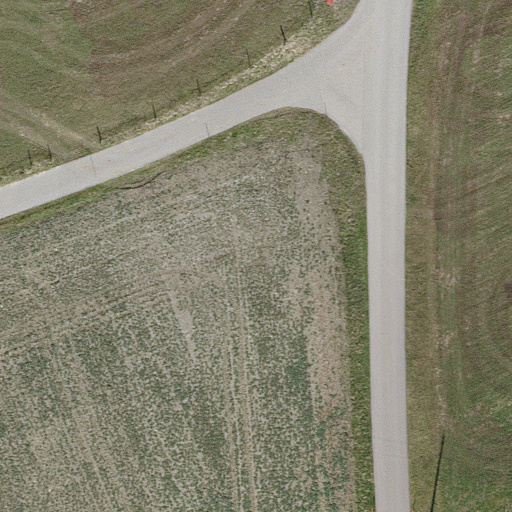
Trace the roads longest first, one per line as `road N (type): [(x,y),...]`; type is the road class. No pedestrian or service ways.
road 1 (unclassified): [(394,0),(394,511)]
road 2 (track): [(388,76),(282,92),(0,206)]
